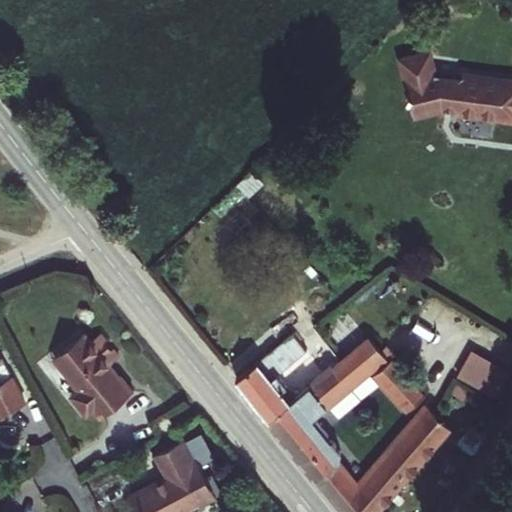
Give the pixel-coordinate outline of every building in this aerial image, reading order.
[(406,108),(511,121),(511,75),(434,65),(435,56),(413,53),(406,108)] [(511,273),(496,263),(434,222),(394,280),(511,358),(511,273)] [(511,383),(511,242),(496,263),(511,273),(511,365),(504,379),(508,381),(511,383)] [(387,300),(365,273),(329,305),(355,330),(387,300)] [(78,329),(51,355),(66,371),(63,374),(77,388),(71,393),(86,409),(94,401),(101,408),(132,380),(116,364),(113,367),(104,358),(114,349),(94,328),(85,336),(78,329)] [(316,362),(336,384),(349,374),(341,365),(326,347),(317,336),(251,386),(270,410),(283,425),(304,409),(286,387),(316,362)] [(304,409),(283,425),(331,484),(345,473),(353,466),(341,451),(352,442),(334,420),(391,372),(367,344),(341,365),(349,374),(336,384),(304,409)] [(470,347),(456,376),(483,389),(497,360),(470,347)] [(0,413),(26,400),(12,374),(0,380),(0,413)] [(433,411),(399,375),(383,390),(417,427),(433,411)] [(511,426),(511,383),(508,381),(483,422),(507,436),(511,426)] [(157,419),(165,434),(177,428),(169,413),(157,419)] [(367,499),(357,489),(344,502),(353,511),(399,511),(450,450),(460,438),(434,418),(367,499)] [(143,511),(172,511),(181,508),(182,511),(183,511),(204,502),(200,496),(217,486),(185,431),(153,449),(165,472),(131,490),(143,511)] [(344,502),(357,489),(345,473),(331,484),(344,502)]
